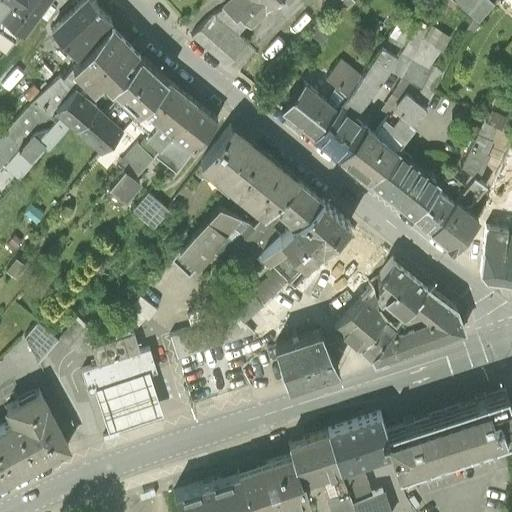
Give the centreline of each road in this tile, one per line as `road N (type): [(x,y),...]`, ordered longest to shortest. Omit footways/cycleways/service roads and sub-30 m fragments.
road 1 (secondary): [(10,511),(118,464),(511,340)]
road 2 (residential): [(132,0),(169,40),(511,329)]
